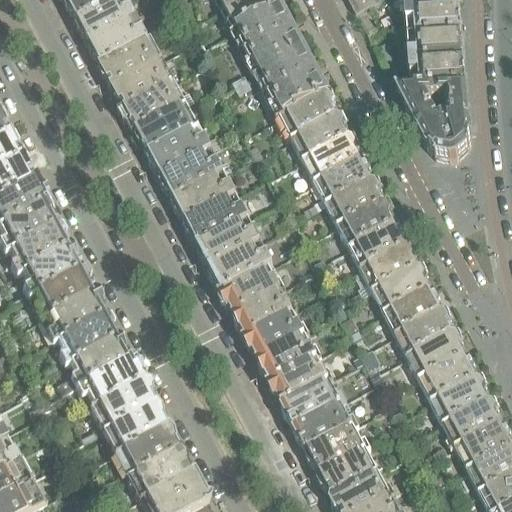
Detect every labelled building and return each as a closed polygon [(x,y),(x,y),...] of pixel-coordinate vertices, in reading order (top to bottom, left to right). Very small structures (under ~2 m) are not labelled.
[(78,29),(125,4),(122,0),(79,0),(66,7),(65,12),(69,19),(73,20),(78,29)] [(211,0),(221,17),(253,0),(211,0)] [(280,16),(275,7),(277,2),(275,0),(253,0),(221,17),(233,40),(280,16)] [(367,0),(344,0),(349,9),(367,0)] [(375,12),(383,7),(389,4),(387,0),(384,0),(373,0),(371,1),(369,0),(367,0),(349,9),(356,22),(368,42),(379,35),(367,15),(374,11),(375,12)] [(462,7),(462,0),(461,0),(406,0),(408,19),(460,16),(459,9),(461,7),(462,7)] [(90,52),(137,26),(125,4),(78,29),(77,34),(81,41),(85,43),(90,52)] [(303,59),(297,46),(288,29),(291,27),(285,16),(281,17),(280,16),(233,40),(231,42),(254,85),(303,59)] [(463,44),(460,16),(408,19),(410,46),(463,44)] [(102,75),(149,48),(137,26),(90,52),(89,56),(93,63),(97,65),(102,75)] [(465,68),(463,44),(410,46),(411,72),(465,68)] [(114,97),(163,68),(182,58),(179,51),(167,58),(165,55),(159,59),(152,47),(149,48),(102,75),(100,78),(104,86),(108,86),(109,88),(108,90),(110,94),(112,95),(114,97)] [(388,57),(384,49),(375,54),(379,62),(388,57)] [(393,66),(388,57),(379,62),(384,71),(393,66)] [(328,99),(322,87),(319,89),(312,76),(303,59),(254,85),(277,128),(280,127),(326,102),(325,100),(328,99)] [(125,119),(175,91),(175,89),(172,85),(163,68),(114,97),(112,100),(116,108),(120,108),(121,110),(120,112),(122,116),(124,117),(125,119)] [(467,94),(465,68),(411,72),(413,97),(435,96),(467,94)] [(394,70),(384,75),(387,80),(389,84),(399,79),(397,76),(394,70)] [(235,95),(248,88),(245,82),(232,89),(235,95)] [(239,102),(251,95),(248,88),(235,95),(239,102)] [(137,141),(186,112),(194,109),(189,100),(182,104),(175,91),(125,119),(124,122),(128,130),(131,130),(131,134),(133,138),(136,139),(137,141)] [(472,145),(467,94),(435,96),(437,106),(445,105),(448,123),(442,124),(455,167),(458,166),(458,165),(469,155),(471,145),(472,145)] [(455,167),(442,124),(438,126),(429,106),(437,106),(435,96),(413,97),(397,98),(428,157),(435,164),(435,165),(450,168),(455,167)] [(291,149),(338,123),(334,116),(336,111),(332,103),(326,102),(280,127),(291,149)] [(149,164),(199,135),(186,112),(137,141),(136,145),(140,152),(143,153),(144,155),(143,157),(146,161),(148,162),(148,163),(149,163),(149,164)] [(303,170),(349,145),(345,138),(347,133),(343,125),(338,123),(291,149),(303,170)] [(162,185),(212,158),(220,153),(215,144),(207,149),(199,135),(149,164),(148,167),(152,176),(157,177),(162,185)] [(0,173),(19,163),(15,156),(17,151),(12,142),(7,141),(0,144),(0,173)] [(314,192),(361,167),(357,160),(359,155),(354,146),(349,145),(303,170),(314,192)] [(263,163),(257,152),(250,155),(256,167),(263,163)] [(174,208),(225,182),(232,178),(227,168),(219,172),(212,158),(162,185),(160,190),(164,199),(169,200),(174,208)] [(272,169),(267,161),(263,163),(256,167),(260,175),(272,169)] [(0,202),(31,186),(27,179),(29,174),(24,165),(19,163),(0,173),(0,202)] [(326,214),(373,189),(368,181),(370,177),(366,168),(361,167),(314,192),(326,214)] [(186,231),(237,204),(225,182),(174,208),(172,213),(177,222),(182,223),(186,231)] [(4,228),(46,206),(34,184),(31,186),(0,202),(0,232),(5,230),(4,228)] [(338,235),(384,210),(380,203),(382,198),(378,190),(373,189),(326,214),(333,227),(338,235)] [(198,254),(249,227),(237,204),(186,231),(184,236),(189,244),(194,246),(198,254)] [(16,250),(54,230),(51,223),(52,218),(46,206),(4,228),(5,230),(0,232),(0,240),(3,246),(0,247),(0,253),(3,260),(9,257),(17,252),(16,250)] [(330,266),(349,257),(396,232),(392,225),(394,220),(389,211),(384,210),(338,235),(345,248),(326,258),(330,266)] [(319,218),(315,211),(304,217),(308,224),(319,218)] [(210,277),(261,250),(268,246),(262,236),(255,240),(249,227),(198,254),(197,259),(201,267),(206,269),(210,277)] [(28,272),(66,252),(63,246),(64,241),(61,233),(55,231),(54,230),(16,250),(17,252),(9,257),(15,268),(9,271),(16,282),(21,279),(29,274),(28,272)] [(361,278),(407,254),(403,246),(405,242),(401,233),(396,232),(349,257),(361,278)] [(269,276),(304,257),(298,247),(276,259),(277,260),(268,264),(261,250),(210,277),(209,282),(213,290),(218,292),(222,300),(269,276)] [(40,295),(78,275),(75,269),(76,263),(73,256),(67,254),(66,252),(28,272),(29,274),(21,279),(27,291),(21,294),(27,305),(33,302),(41,297),(40,295)] [(372,300),(419,276),(415,268),(417,263),(412,255),(407,254),(361,278),(372,300)] [(52,318),(90,298),(87,291),(89,286),(84,278),(79,276),(78,275),(40,295),(41,297),(33,302),(39,313),(33,316),(39,327),(53,320),(52,318)] [(235,324),(281,298),(285,296),(279,284),(275,286),(269,276),(222,300),(219,301),(228,317),(231,316),(235,324)] [(383,322),(430,297),(426,290),(428,285),(424,277),(419,276),(372,300),(383,322)] [(395,344),(442,319),(438,312),(440,307),(435,298),(430,297),(383,322),(395,344)] [(64,340),(103,320),(99,314),(101,308),(97,301),(91,299),(90,298),(52,318),(53,320),(39,327),(52,350),(57,347),(65,342),(64,340)] [(247,346),(293,320),(297,318),(291,307),(287,309),(281,298),(235,324),(234,329),(237,334),(241,336),(247,346)] [(364,305),(361,299),(351,304),(354,311),(364,305)] [(407,365),(453,341),(449,334),(451,329),(447,320),(442,319),(395,344),(407,365)] [(76,364),(115,343),(111,336),(113,331),(109,324),(104,322),(103,320),(64,340),(65,342),(57,347),(63,358),(57,362),(63,373),(68,371),(77,365),(76,364)] [(259,369),(305,343),(309,340),(303,329),(299,332),(293,320),(247,346),(246,351),(248,356),(253,359),(259,369)] [(419,388),(465,364),(461,356),(463,351),(458,342),(453,341),(407,365),(419,388)] [(62,402),(75,395),(127,367),(123,359),(124,354),(121,346),(116,344),(115,343),(76,364),(77,365),(68,371),(74,381),(57,392),(62,402)] [(271,392),(317,366),(317,365),(321,363),(315,352),(311,354),(305,343),(259,369),(258,374),(261,379),(265,381),(271,392)] [(18,371),(30,364),(27,359),(16,366),(18,371)] [(431,410),(477,386),(473,378),(475,373),(470,365),(465,364),(419,388),(431,410)] [(92,414),(142,387),(135,373),(132,374),(128,366),(127,367),(75,395),(80,405),(86,402),(92,414)] [(282,413),(330,387),(333,386),(327,375),(323,377),(317,366),(271,392),(270,397),(273,402),(277,404),(282,413)] [(46,382),(57,376),(54,371),(43,377),(46,382)] [(394,401),(389,391),(386,393),(380,381),(371,385),(377,397),(379,396),(384,406),(394,401)] [(443,433),(489,409),(485,401),(487,396),(482,387),(477,386),(431,410),(443,433)] [(100,439),(152,412),(148,405),(151,403),(142,387),(92,414),(88,416),(100,439)] [(294,437),(347,409),(340,397),(336,399),(330,387),(282,413),(281,414),(283,417),(283,420),(285,425),(288,427),(294,437)] [(373,395),(370,388),(359,395),(362,401),(373,395)] [(307,459),(353,434),(359,431),(347,409),(294,437),(295,440),(294,442),(297,448),(300,449),(305,460),(307,459)] [(452,457),(455,456),(501,431),(497,424),(499,418),(495,410),(489,409),(443,433),(450,446),(446,448),(452,457)] [(113,463),(164,435),(160,428),(161,427),(159,418),(153,411),(152,412),(100,439),(113,463)] [(43,422),(39,414),(38,413),(28,418),(33,428),(43,422)] [(405,425),(402,418),(392,422),(396,430),(405,425)] [(60,432),(57,426),(48,431),(51,436),(60,432)] [(467,479),(511,454),(511,443),(511,441),(506,433),(501,431),(455,456),(456,458),(467,479)] [(125,485),(176,458),(172,451),(173,450),(171,441),(165,434),(164,435),(113,463),(125,485)] [(320,481),(366,457),(371,454),(365,444),(360,446),(353,434),(307,459),(306,464),(310,472),(315,474),(316,474),(320,481)] [(83,450),(96,443),(93,438),(80,445),(83,450)] [(0,474),(18,464),(14,456),(13,454),(6,442),(0,445),(0,474)] [(448,460),(444,454),(433,460),(436,467),(448,460)] [(479,502),(511,483),(511,454),(467,479),(479,502)] [(139,507),(188,481),(184,474),(185,473),(183,464),(177,457),(176,458),(125,485),(137,508),(139,507)] [(332,504),(378,480),(383,478),(376,467),(373,469),(366,457),(320,481),(319,482),(318,487),(322,495),(327,497),(328,497),(332,504)] [(0,504),(33,487),(21,464),(19,466),(18,464),(0,474),(0,504)] [(424,484),(420,478),(411,483),(414,489),(424,484)] [(204,511),(208,510),(191,479),(188,481),(139,507),(141,511),(204,511)] [(372,511),(390,503),(399,497),(395,490),(391,492),(390,489),(385,492),(378,480),(332,504),(331,505),(330,510),(331,511),(372,511)] [(433,499),(448,490),(443,482),(429,490),(433,499)] [(106,496),(120,488),(117,483),(103,491),(106,496)] [(484,511),(511,511),(511,483),(479,502),(484,511)] [(41,511),(46,510),(33,487),(0,504),(0,511),(41,511)] [(395,511),(390,503),(372,511),(395,511)]
